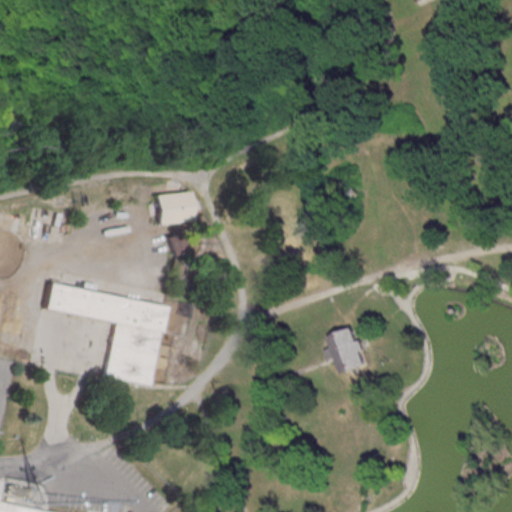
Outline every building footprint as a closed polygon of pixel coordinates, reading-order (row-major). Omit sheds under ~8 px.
[(153,225),(189,221),(186,193),(151,198),(153,225)] [(293,217),(297,224),(306,219),(302,212),(293,217)] [(149,382),(104,374),(114,323),(39,309),(44,284),(163,307),(149,382)] [(329,338),(351,329),(356,343),(358,342),(362,352),(360,353),(364,366),(340,374),(336,361),(328,363),(324,351),(332,348),(329,338)] [(0,511),(0,503),(44,511),(0,511)]
